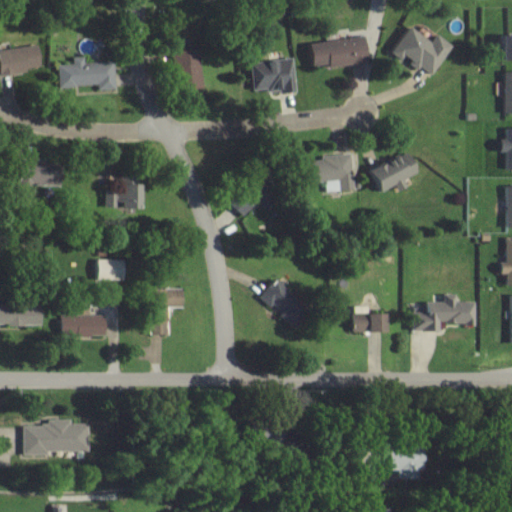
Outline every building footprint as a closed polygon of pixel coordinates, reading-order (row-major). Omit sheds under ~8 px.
[(451,45),(434,33),(429,41),(406,25),(388,52),(399,59),(401,56),(430,76),(451,45)] [(511,59),(511,34),(496,35),(497,60),(511,59)] [(367,61),(364,36),(306,43),(309,68),(367,61)] [(0,48),(0,72),(39,69),(37,45),(0,48)] [(179,89),(202,87),(198,48),(175,50),(179,89)] [(112,62),(83,62),(82,56),(71,57),(71,64),(57,64),(58,86),(96,85),(96,90),(113,89),(112,62)] [(293,89),(291,58),(247,61),(249,92),(293,89)] [(502,113),(511,112),(511,71),(501,71),(502,113)] [(511,168),(511,127),(502,128),(503,144),(495,145),(496,152),(503,151),(503,169),(511,168)] [(379,193),(392,184),(396,190),(406,184),(403,179),(416,171),(402,149),(366,172),(379,193)] [(355,189),(353,155),(307,158),(309,183),(338,181),(339,190),(355,189)] [(43,158),(15,158),(15,191),(31,191),(31,186),(53,186),(53,168),(43,168),(43,158)] [(257,196),(266,187),(254,174),(226,200),(240,216),(259,198),(257,196)] [(137,208),(138,184),(116,183),(116,208),(137,208)] [(511,185),(504,185),(503,227),(511,227),(511,185)] [(504,267),(496,267),(496,274),(503,274),(503,285),(511,285),(511,237),(504,237),(504,267)] [(93,278),(121,279),(122,259),(94,258),(93,278)] [(257,297),(267,307),(269,305),(291,326),(306,311),(274,280),(257,297)] [(166,334),(165,307),(180,307),(180,288),(146,288),(147,335),(166,334)] [(408,331),(436,331),(436,323),(472,323),(472,301),(454,301),(454,294),(440,294),(440,302),(422,302),(422,312),(408,312),(408,331)] [(0,325),(39,325),(38,304),(0,304),(0,325)] [(382,331),(382,313),(364,313),(363,306),(350,306),(350,332),(382,331)] [(60,314),(59,335),(103,336),(103,315),(60,314)] [(87,452),(87,423),(69,423),(69,419),(45,419),(45,425),(20,426),(21,454),(87,452)] [(248,442),(277,443),(277,425),(249,424),(248,442)] [(393,477),(414,477),(414,444),(383,444),(383,471),(393,471),(393,477)]
